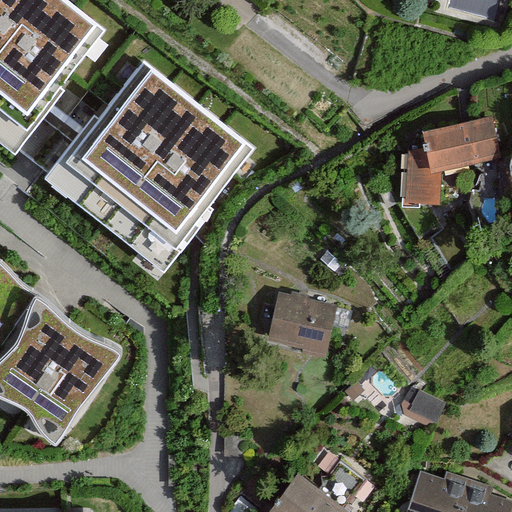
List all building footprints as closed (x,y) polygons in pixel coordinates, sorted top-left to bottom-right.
[(95,41),(40,0),(0,0),(0,150),(8,157),(95,41)] [(241,157),(125,71),(38,187),(153,273),(241,157)] [(499,125),(428,141),(432,162),(409,163),(408,212),(444,212),(445,180),(505,167),(499,125)] [(35,285),(0,255),(0,388),(19,401),(30,419),(48,437),(61,422),(74,398),(101,366),(112,358),(120,343),(117,337),(87,327),(67,313),(35,285)] [(277,299),(266,351),(325,363),(336,311),(277,299)] [(422,388),(409,412),(434,425),(447,401),(422,388)] [(346,511),(302,478),(275,511),(346,511)] [(511,511),(511,506),(420,479),(410,511),(511,511)]
